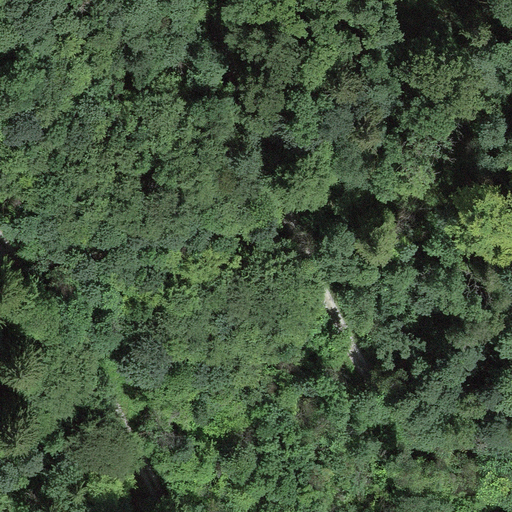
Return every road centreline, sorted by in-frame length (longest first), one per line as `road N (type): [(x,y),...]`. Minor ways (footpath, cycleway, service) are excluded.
road 1 (track): [(208,0),(280,209),(376,389),(439,432),(511,443)]
road 2 (track): [(0,233),(112,395),(171,511)]
